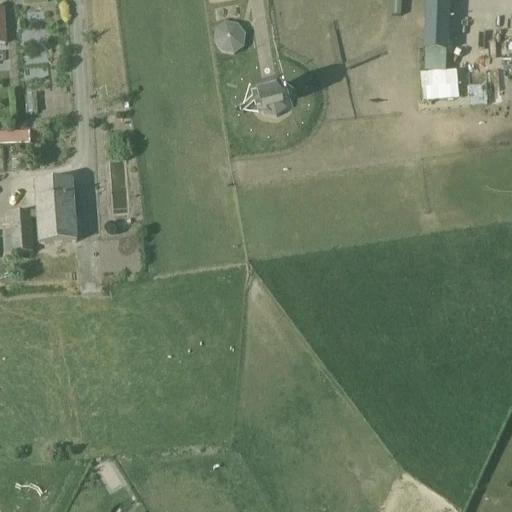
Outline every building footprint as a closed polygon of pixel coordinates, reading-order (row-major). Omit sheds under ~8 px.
[(425,0),(423,53),(446,54),(448,0),(425,0)] [(267,25),(255,27),(258,53),(271,51),(267,25)] [(222,55),(233,56),(243,49),(244,37),(237,28),(225,27),(216,34),(215,45),(222,55)] [(288,112),(290,98),(281,87),(267,85),(256,94),(254,107),(263,119),(276,121),(288,112)] [(0,134),(0,147),(31,147),(30,133),(0,134)] [(30,221),(38,221),(40,246),(76,244),(72,185),(36,187),(38,213),(12,215),(13,230),(5,231),(6,256),(32,255),(30,221)]
